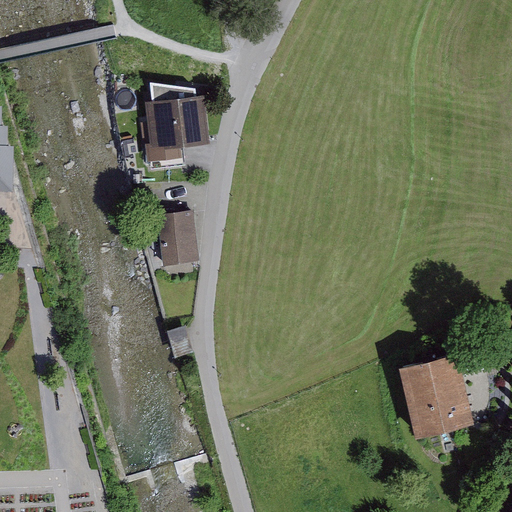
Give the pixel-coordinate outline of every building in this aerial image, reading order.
[(152,98),(145,99),(149,140),(145,141),(147,160),(150,160),(151,168),(185,164),(183,144),(210,141),(205,92),(197,93),(196,85),(150,79),(152,98)] [(0,190),(13,191),(14,143),(8,143),(8,122),(2,122),(3,102),(0,102),(0,190)] [(158,212),(164,264),(200,259),(194,208),(158,212)] [(186,324),(167,329),(174,356),(193,351),(186,324)] [(458,350),(399,363),(416,435),(475,421),(458,350)]
